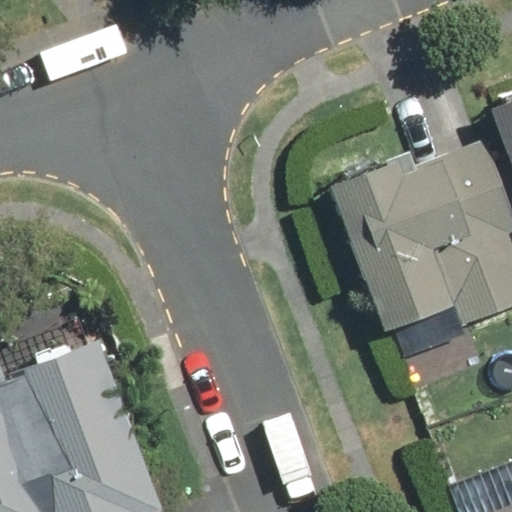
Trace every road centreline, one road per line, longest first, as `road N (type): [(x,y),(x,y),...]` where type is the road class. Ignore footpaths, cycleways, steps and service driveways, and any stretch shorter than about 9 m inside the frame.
road 1 (residential): [(128,93),(290,511)]
road 2 (residential): [(128,93),(367,0)]
road 3 (residential): [(0,137),(128,93)]
